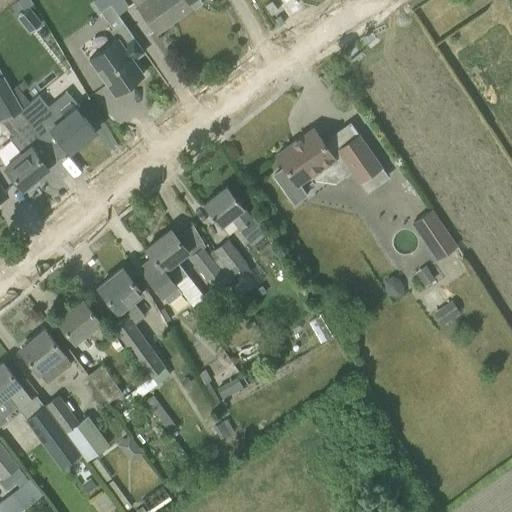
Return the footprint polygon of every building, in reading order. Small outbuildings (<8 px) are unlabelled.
[(31,0),(16,0),(24,10),(33,2),(31,0)] [(131,0),(133,1),(127,5),(147,34),(153,30),(155,33),(201,0),(131,0)] [(265,5),(271,14),(277,10),(271,1),(265,5)] [(116,39),(89,58),(114,94),(143,74),(132,60),(144,52),(122,21),(110,30),(116,39)] [(2,74),(0,75),(0,119),(12,134),(9,135),(16,147),(20,152),(3,165),(23,189),(25,187),(28,191),(38,182),(35,178),(48,168),(33,151),(44,142),(28,122),(21,108),(22,108),(2,74)] [(38,94),(22,108),(21,108),(28,122),(44,142),(56,134),(69,151),(81,141),(85,143),(94,135),(93,131),(94,130),(73,105),(76,103),(65,90),(47,105),(38,94)] [(284,166),(272,174),(293,204),(308,194),(301,185),(342,156),(344,155),(332,139),(325,144),(313,128),(276,155),(284,166)] [(203,204),(215,219),(219,225),(230,217),(238,228),(252,218),(226,185),(203,204)] [(431,208),(411,222),(437,260),(457,246),(431,208)] [(145,249),(153,258),(163,271),(163,270),(174,283),(187,273),(176,260),(188,251),(170,229),(145,249)] [(212,249),(211,250),(216,258),(219,256),(238,281),(251,271),(246,264),(247,263),(228,238),(213,250),(212,249)] [(216,258),(211,250),(207,253),(201,244),(188,255),(221,297),(233,288),(230,283),(231,282),(213,260),(216,258)] [(163,271),(153,258),(140,268),(162,295),(163,294),(168,301),(181,291),(174,283),(163,270),(163,271)] [(144,314),(133,299),(141,292),(122,267),(98,286),(122,316),(111,324),(150,376),(165,365),(133,322),(144,314)] [(425,267),(416,273),(423,285),(433,278),(425,267)] [(82,299),(57,319),(74,341),(87,332),(98,347),(111,336),(100,322),(82,299)] [(433,312),(441,325),(460,312),(452,300),(433,312)] [(181,335),(188,349),(201,342),(193,328),(181,335)] [(19,348),(32,364),(38,372),(39,372),(46,381),(71,362),(44,329),(19,348)] [(2,362),(0,363),(0,399),(7,394),(25,418),(43,404),(36,395),(31,399),(20,384),(2,362)] [(121,390),(101,363),(88,373),(108,400),(121,390)] [(58,393),(44,403),(80,451),(86,459),(108,443),(87,413),(78,420),(58,393)] [(153,394),(146,399),(154,411),(161,405),(153,394)] [(43,404),(25,418),(49,450),(60,465),(63,463),(78,452),(43,404)] [(169,416),(161,421),(170,432),(177,427),(169,416)] [(0,476),(1,478),(18,464),(0,441),(0,476)] [(86,465),(77,470),(89,491),(98,486),(86,465)]
